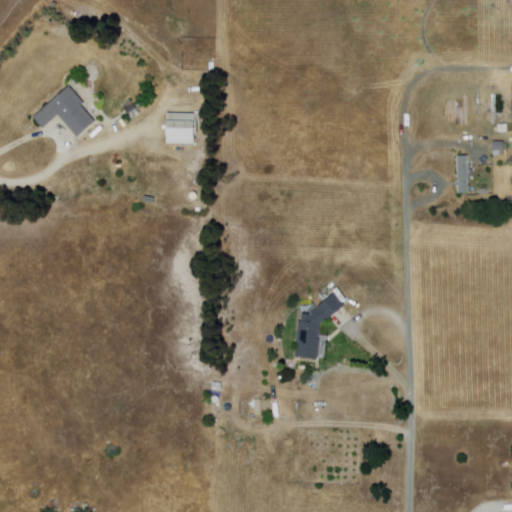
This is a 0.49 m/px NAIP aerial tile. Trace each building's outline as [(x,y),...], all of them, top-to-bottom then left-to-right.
[(70,87),(85,105),(83,107),(96,123),(78,139),(59,117),(43,130),(34,119),(70,87)] [(167,115),(201,115),(201,137),(195,137),(195,146),(167,146),(167,115)] [(499,134),(499,126),(509,125),(509,134),(499,134)] [(494,152),(494,143),(505,143),(505,152),(494,152)] [(461,194),(459,158),(468,158),(470,194),(461,194)] [(334,294),(345,306),(328,321),(327,320),(321,325),(320,340),(321,340),(319,359),(297,357),(300,321),(302,321),(303,314),(311,315),(319,308),(334,294)] [(398,351),(385,326),(390,324),(403,349),(398,351)]
